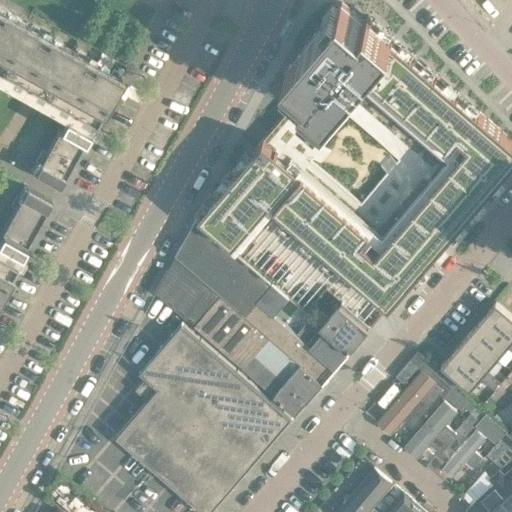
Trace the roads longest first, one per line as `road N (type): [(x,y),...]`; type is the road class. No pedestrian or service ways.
road 1 (tertiary): [(0,487),(269,0)]
road 2 (unclassified): [(346,413),(488,247)]
road 3 (unclassified): [(346,413),(459,511)]
road 4 (unclassified): [(262,511),(346,413)]
